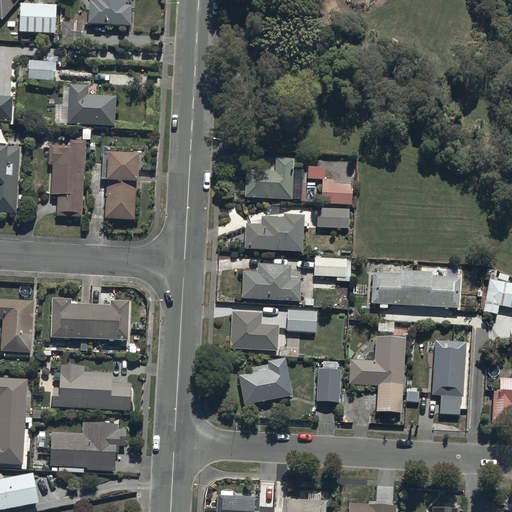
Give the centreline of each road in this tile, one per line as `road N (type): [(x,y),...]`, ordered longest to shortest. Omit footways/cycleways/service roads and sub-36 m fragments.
road 1 (residential): [(174,443),(511,462)]
road 2 (tertiary): [(198,0),(184,263)]
road 3 (residential): [(184,263),(0,253)]
road 4 (tertiary): [(184,263),(174,443)]
